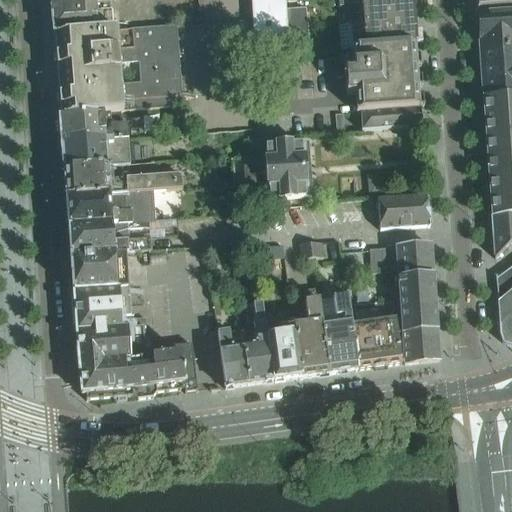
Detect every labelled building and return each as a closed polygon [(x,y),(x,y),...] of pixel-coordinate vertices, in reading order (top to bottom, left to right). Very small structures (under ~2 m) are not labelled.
[(113,30),(110,0),(51,0),(54,35),(113,30)] [(309,41),(306,9),(286,10),(285,0),(251,0),(252,12),(253,23),(253,43),(254,56),(266,56),(266,44),(309,41)] [(511,8),(511,0),(475,0),(476,11),(511,8)] [(415,46),(411,2),(350,6),(350,7),(351,25),(332,27),(332,39),(363,37),(364,49),(415,46)] [(511,13),(476,16),(478,43),(480,43),(484,100),(511,97),(511,13)] [(253,43),(253,23),(225,25),(226,45),(253,43)] [(120,115),(120,114),(182,109),(183,109),(180,69),(177,27),(113,32),(113,30),(54,35),(57,77),(60,120),(102,116),(120,115)] [(418,92),(415,46),(364,49),(352,50),(352,66),(345,67),(346,96),(355,96),(356,105),(357,115),(360,115),(420,110),(419,101),(418,92)] [(511,136),(511,97),(484,100),(483,100),(485,138),(485,139),(511,136)] [(421,128),(420,110),(360,115),(361,132),(421,128)] [(127,141),(126,126),(109,127),(109,132),(103,133),(102,116),(60,120),(62,145),(125,141),(127,141)] [(511,176),(511,136),(485,139),(485,140),(488,178),(511,176)] [(125,141),(62,145),(64,172),(117,168),(117,167),(121,167),(129,167),(127,141),(125,141)] [(305,199),(301,145),(265,148),(266,165),(264,166),(257,166),(243,167),(245,187),(260,186),(262,211),(267,210),(266,202),(269,202),(305,199)] [(188,191),(187,176),(121,181),(121,167),(117,167),(117,168),(64,172),(66,200),(153,194),(153,193),(188,191)] [(511,176),(488,178),(488,179),(491,217),(491,220),(511,218),(511,176)] [(155,223),(153,194),(66,200),(69,229),(149,223),(149,224),(155,223)] [(429,228),(426,197),(377,200),(380,232),(429,228)] [(494,260),(511,243),(511,218),(491,220),(493,240),(494,260)] [(128,242),(127,230),(149,229),(149,224),(149,223),(69,229),(71,259),(126,254),(126,255),(151,252),(151,249),(150,239),(128,242)] [(323,260),(321,245),(310,246),(312,260),(323,260)] [(312,260),(310,246),(299,246),(301,261),(312,260)] [(437,339),(432,272),(430,247),(396,250),(396,251),(369,253),(371,276),(371,275),(372,275),(398,274),(404,366),(419,364),(439,362),(437,340),(437,339)] [(128,281),(126,255),(126,254),(71,259),(73,294),(129,290),(128,281)] [(511,266),(497,280),(497,277),(495,277),(499,325),(499,336),(502,345),(504,346),(511,348),(511,266)] [(131,311),(129,290),(73,294),(76,335),(144,328),(146,327),(145,310),(131,311)] [(318,302),(319,302),(316,290),(302,292),(306,320),(293,322),(300,380),(327,376),(318,302)] [(350,328),(351,328),(347,298),(319,302),(318,302),(327,376),(356,373),(350,328)] [(264,326),(262,304),(245,307),(248,331),(241,332),(249,387),(272,384),(264,326)] [(249,387),(241,332),(229,334),(229,332),(222,333),(220,324),(222,324),(220,306),(214,307),(222,370),(225,390),(249,387)] [(300,380),(293,322),(264,326),(272,384),(300,380)] [(401,367),(395,322),(351,328),(350,328),(356,373),(401,367)] [(145,347),(144,328),(76,335),(78,354),(138,348),(145,347)] [(197,394),(191,345),(138,352),(138,348),(78,354),(81,396),(86,396),(86,402),(103,401),(132,398),(136,401),(136,402),(153,400),(153,399),(156,394),(184,391),(185,395),(197,394)]
